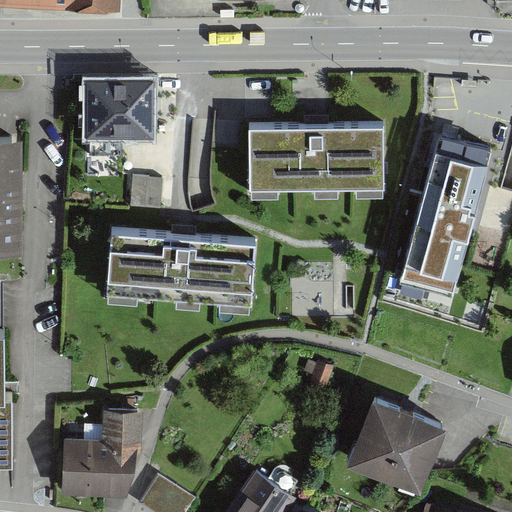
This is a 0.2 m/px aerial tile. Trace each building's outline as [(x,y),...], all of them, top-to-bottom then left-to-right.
[(0,0),(0,1),(118,9),(119,0),(0,0)] [(146,70),(83,72),(85,130),(147,128),(146,70)] [(381,111),(245,112),(246,175),(381,173),(381,111)] [(20,135),(0,135),(0,257),(23,257),(20,135)] [(456,288),(492,156),(437,141),(401,274),(456,288)] [(164,181),(129,178),(126,208),(161,211),(164,181)] [(253,229),(106,219),(102,280),(249,289),(253,229)] [(0,327),(0,458),(9,458),(6,327),(0,327)] [(378,394),(352,459),(422,487),(448,421),(378,394)] [(64,428),(62,492),(127,493),(128,429),(64,428)] [(222,511),(278,511),(290,494),(252,468),(222,511)] [(160,476),(141,504),(151,511),(183,511),(193,498),(160,476)] [(485,511),(445,500),(441,511),(485,511)]
